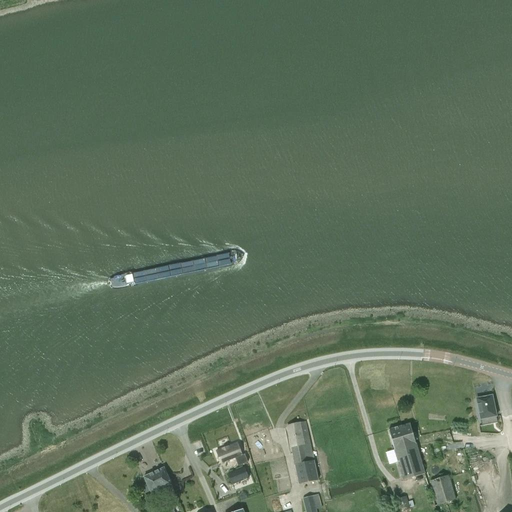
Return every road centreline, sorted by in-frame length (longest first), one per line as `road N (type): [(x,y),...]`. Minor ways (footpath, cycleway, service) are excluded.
road 1 (tertiary): [(0,508),(313,364),(413,354),(511,376)]
road 2 (unknown): [(358,355),(377,460),(392,481)]
